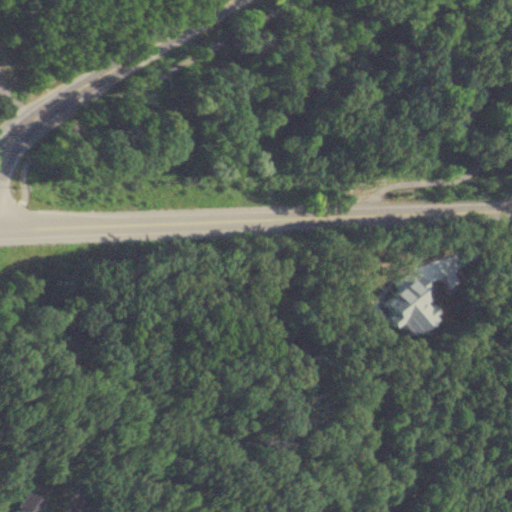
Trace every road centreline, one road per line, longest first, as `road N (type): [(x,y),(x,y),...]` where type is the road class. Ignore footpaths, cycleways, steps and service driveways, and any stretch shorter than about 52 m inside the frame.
road 1 (tertiary): [(511,209),(0,228)]
road 2 (residential): [(0,167),(21,133),(234,0)]
